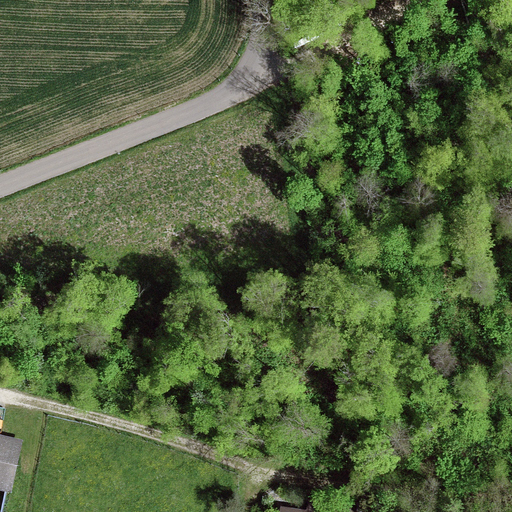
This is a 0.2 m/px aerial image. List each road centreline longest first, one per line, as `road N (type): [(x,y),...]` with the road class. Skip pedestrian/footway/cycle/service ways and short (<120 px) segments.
road 1 (tertiary): [(256,0),(261,40),(251,74),(211,103),(0,185)]
road 2 (track): [(444,0),(251,74)]
